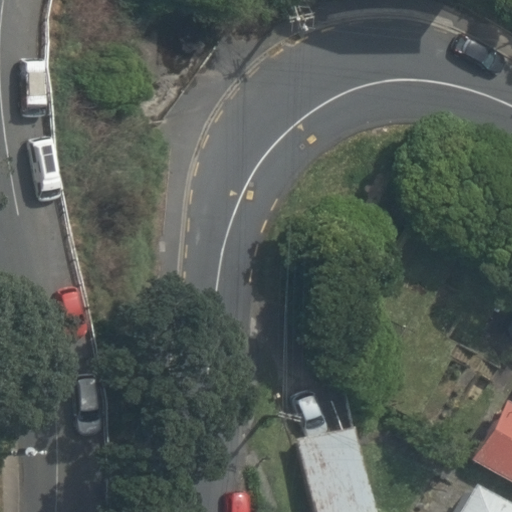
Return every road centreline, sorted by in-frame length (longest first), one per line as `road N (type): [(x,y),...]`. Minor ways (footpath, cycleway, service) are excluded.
road 1 (residential): [(205,511),(221,255),(251,138),(297,100),(394,67),(511,118)]
road 2 (residential): [(63,511),(51,379),(16,219)]
road 3 (residential): [(0,93),(16,219)]
